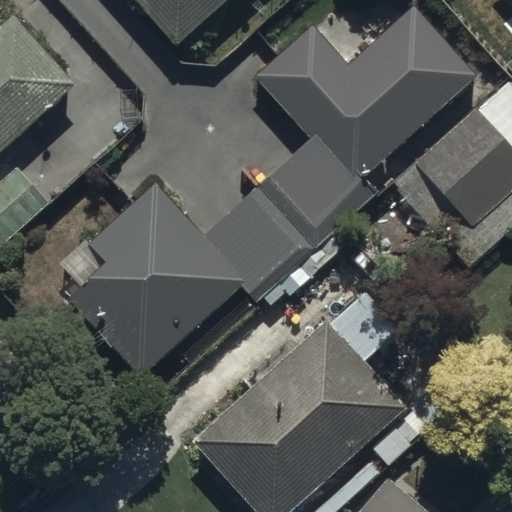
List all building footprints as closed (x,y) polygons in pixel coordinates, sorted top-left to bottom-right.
[(128,0),(174,52),(234,0),(128,0)] [(511,0),(497,0),(474,23),(511,63),(511,0)] [(350,69),(344,63),(316,29),(256,80),(312,145),(262,188),(321,255),(387,199),(369,177),(479,83),(431,27),(428,30),(415,14),(350,69)] [(0,255),(52,206),(18,170),(0,187),(0,158),(76,88),(13,21),(0,33),(0,255)] [(511,85),(510,84),(394,190),(470,272),(511,233),(511,85)] [(321,255),(262,188),(203,238),(158,184),(86,245),(109,272),(77,300),(142,377),(240,294),(254,311),(321,255)] [(305,511),(410,415),(365,366),(400,335),(362,293),(192,449),(249,511),(305,511)] [(0,410),(15,398),(0,380),(0,410)] [(420,511),(390,485),(366,511),(420,511)]
